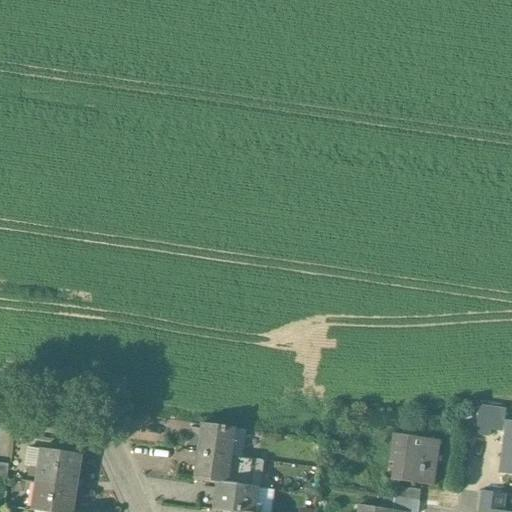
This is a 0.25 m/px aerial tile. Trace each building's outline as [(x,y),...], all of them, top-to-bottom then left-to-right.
[(505,411),(493,409),(490,432),(502,433),(505,411)] [(511,423),(507,422),(500,473),(511,474),(511,423)] [(236,429),(203,425),(198,452),(232,457),(236,429)] [(441,442),(394,435),(390,463),(398,464),(395,481),(423,485),(434,487),(441,442)] [(83,456),(41,449),(41,451),(43,451),(38,482),(36,482),(36,483),(78,489),(83,456)] [(232,457),(198,452),(194,480),(218,483),(228,485),(232,457)] [(9,464),(0,463),(0,489),(7,491),(9,464)] [(423,485),(399,482),(396,500),(421,503),(423,485)] [(78,489),(36,483),(36,484),(38,484),(34,510),(32,510),(31,511),(36,511),(73,511),(74,509),(71,509),(73,489),(77,490),(78,489)] [(228,485),(218,483),(214,510),(228,511),(255,511),(258,489),(228,485)] [(490,511),(494,494),(482,492),(479,511),(490,511)] [(505,511),(508,496),(494,494),(490,511),(496,511),(499,511),(505,511)] [(419,511),(421,503),(396,500),(395,511),(401,511),(419,511)]
